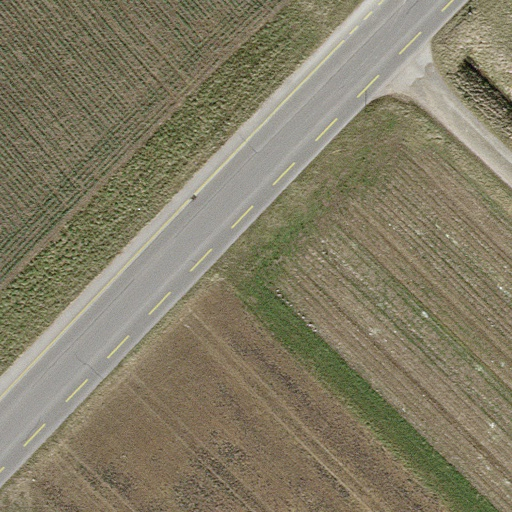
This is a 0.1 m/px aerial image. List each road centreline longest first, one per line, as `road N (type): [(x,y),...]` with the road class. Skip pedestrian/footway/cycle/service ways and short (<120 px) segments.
road 1 (tertiary): [(0,439),(417,0)]
road 2 (track): [(379,41),(511,168)]
